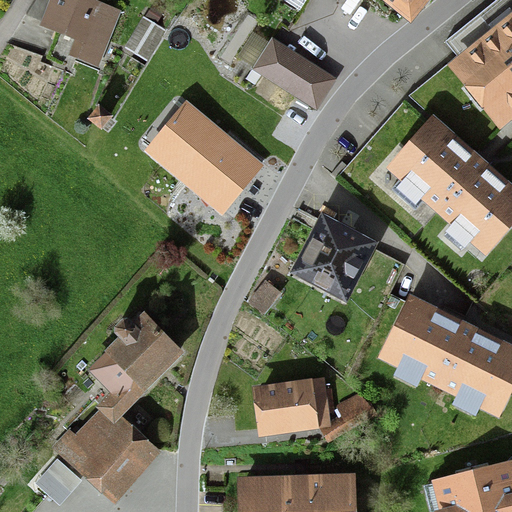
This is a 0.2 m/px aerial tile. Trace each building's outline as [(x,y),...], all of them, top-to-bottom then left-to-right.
[(98,53),(114,11),(85,0),(42,0),(32,27),(98,53)] [(398,0),(409,9),(416,0),(398,0)] [(511,0),(502,0),(445,43),(499,114),(511,104),(511,0)] [(162,29),(146,18),(133,36),(149,47),(162,29)] [(335,74),(269,34),(250,66),(316,106),(335,74)] [(259,163),(186,102),(149,146),(223,206),(259,163)] [(101,107),(92,119),(107,132),(117,120),(101,107)] [(511,211),(511,193),(430,125),(383,181),(474,257),(511,211)] [(344,301),(375,246),(327,219),(296,274),(344,301)] [(268,282),(252,300),(265,311),(281,293),(268,282)] [(500,414),(511,388),(511,349),(411,302),(384,359),(500,414)] [(128,402),(179,351),(147,317),(135,329),(128,322),(124,321),(117,328),(117,332),(125,339),(95,368),(116,390),(128,402)] [(261,392),(266,428),(331,419),(326,383),(261,392)] [(114,495),(152,453),(113,416),(128,402),(116,390),(100,405),(104,408),(66,451),(114,495)] [(347,416),(327,428),(332,438),(374,416),(364,393),(343,405),(347,416)] [(434,480),(443,511),(511,511),(511,477),(506,459),(434,480)] [(243,511),(351,511),(351,481),(310,482),(310,478),(296,479),(296,483),(242,485),(243,511)]
